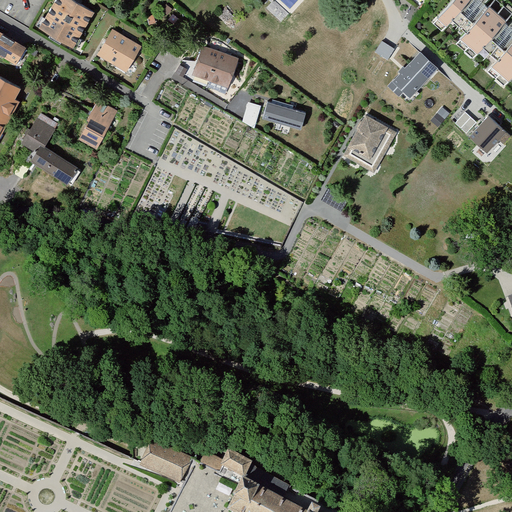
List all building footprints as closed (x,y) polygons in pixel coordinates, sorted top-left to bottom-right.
[(79,0),(52,0),(38,24),(72,44),(93,8),(79,0)] [(450,0),(437,16),(446,24),(466,0),(450,0)] [(488,4),(461,36),(477,50),(504,18),(488,4)] [(111,28),(96,54),(124,69),(138,44),(111,28)] [(0,29),(0,52),(15,61),(25,44),(0,29)] [(382,39),(376,50),(389,58),(395,46),(382,39)] [(511,40),(492,63),(508,78),(511,73),(511,40)] [(201,45),(191,73),(227,85),(236,57),(201,45)] [(420,49),(392,79),(409,96),(437,66),(420,49)] [(0,130),(18,99),(14,96),(20,85),(0,74),(0,130)] [(210,80),(209,85),(227,91),(228,86),(210,80)] [(115,109),(96,99),(86,118),(88,119),(78,137),(96,146),(115,109)] [(250,99),(242,120),(255,124),(262,104),(250,99)] [(306,111),(267,100),(262,117),(301,128),(306,111)] [(466,110),(456,121),(467,131),(477,120),(466,110)] [(364,113),(342,155),(373,171),(395,129),(364,113)] [(34,151),(29,159),(68,184),(78,168),(43,145),(54,127),(37,116),(20,142),(34,151)] [(505,131),(487,116),(470,136),(487,151),(505,131)] [(189,459),(150,442),(139,465),(179,482),(189,459)] [(246,459),(222,447),(214,462),(238,474),(246,459)] [(252,474),(251,476),(283,491),(287,482),(251,465),(247,472),(252,474)] [(319,511),(321,509),(310,504),(306,511),(304,511),(242,480),(225,511),(227,511),(319,511)]
